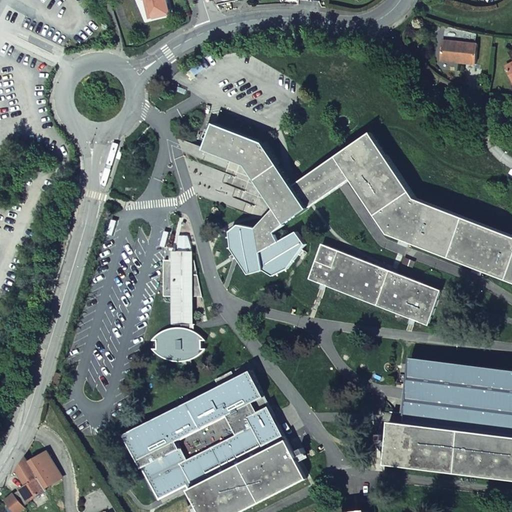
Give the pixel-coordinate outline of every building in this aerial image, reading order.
[(150,0),(152,8),(147,9),(149,19),(170,14),(167,0),(150,0)] [(477,43),(442,41),(440,59),(459,60),(458,63),(476,64),(477,43)] [(351,179),(335,156),(292,185),(263,142),(214,123),(205,149),(246,164),(274,208),(286,223),(351,179)] [(335,156),(351,179),(388,233),(511,281),(511,234),(416,197),(372,132),(335,156)] [(286,223),(274,208),(256,227),(243,224),(239,224),(230,231),(232,248),(249,274),(263,271),(272,276),(288,268),(306,244),(297,231),(280,241),(275,232),(286,223)] [(322,244),(309,279),(429,325),(442,290),(322,244)] [(203,296),(195,259),(194,259),(192,259),(193,250),(180,250),(180,256),(174,255),(174,260),(164,260),(164,296),(175,296),(175,324),(183,324),(183,327),(173,328),(170,329),(166,330),(164,331),(162,333),(158,339),(158,340),(163,341),(163,349),(159,349),(167,358),(170,360),(171,360),(183,362),(183,364),(192,364),(192,359),(195,359),(201,357),(203,355),(204,353),(206,349),(203,349),(203,341),(207,340),(204,337),(201,333),(196,330),(192,329),(192,296),(200,295),(201,297),(203,296)] [(511,369),(410,356),(402,423),(511,437),(511,369)] [(252,370),(126,434),(159,499),(187,485),(189,490),(287,439),(285,435),(275,415),(265,396),(252,370)] [(52,387),(59,389),(62,375),(56,373),(52,387)] [(390,423),(384,464),(511,479),(511,437),(402,423),(390,421),(390,423)] [(189,490),(200,511),(240,511),(307,478),(287,439),(189,490)] [(62,478),(47,452),(30,462),(40,478),(45,488),(62,478)] [(18,471),(26,485),(20,489),(27,501),(46,490),(45,488),(40,478),(38,479),(27,459),(18,471)] [(13,493),(22,505),(28,502),(27,501),(20,489),(13,493)] [(1,502),(7,511),(13,511),(14,511),(18,511),(25,507),(22,505),(13,493),(1,502)]
